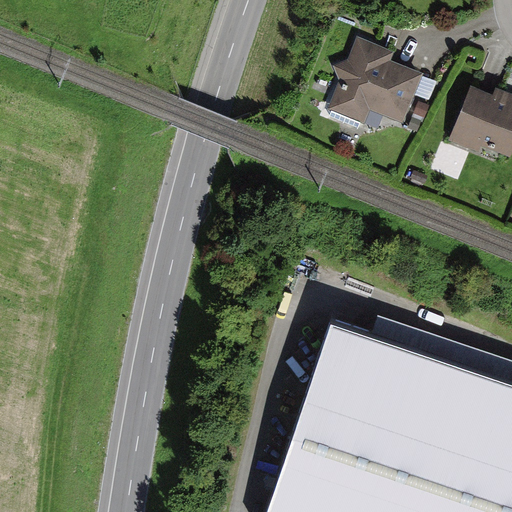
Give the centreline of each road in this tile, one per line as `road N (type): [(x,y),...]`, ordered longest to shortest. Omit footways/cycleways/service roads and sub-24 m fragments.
road 1 (secondary): [(249,0),(183,221),(125,511)]
road 2 (unknown): [(511,351),(334,282),(314,287),(285,350),(252,511)]
road 3 (track): [(45,511),(63,354)]
